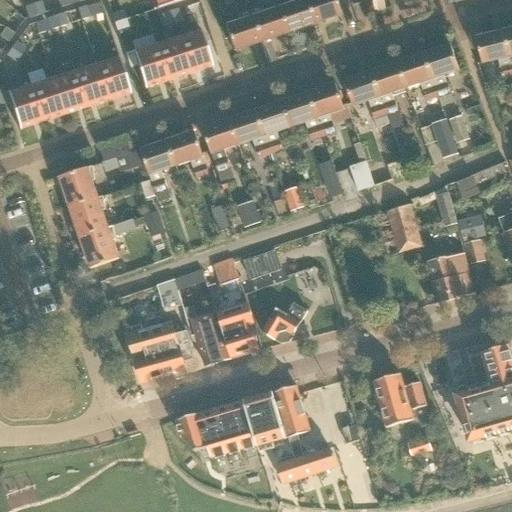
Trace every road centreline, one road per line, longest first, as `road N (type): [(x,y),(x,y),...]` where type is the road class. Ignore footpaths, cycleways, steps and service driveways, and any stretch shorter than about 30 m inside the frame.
road 1 (residential): [(107,418),(77,300),(511,150)]
road 2 (residential): [(511,310),(107,418)]
road 3 (residential): [(511,0),(233,89)]
road 4 (residential): [(233,89),(0,166)]
